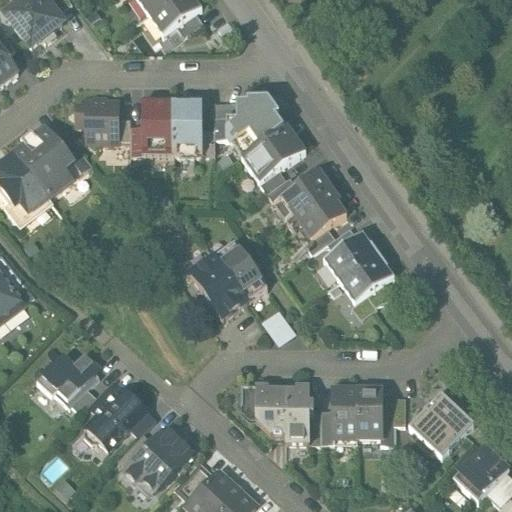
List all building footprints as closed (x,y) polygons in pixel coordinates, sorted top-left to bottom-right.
[(44,0),(61,22),(72,14),(61,0),(44,0)] [(134,0),(132,2),(133,3),(134,2),(148,22),(179,0),(134,0)] [(191,0),(179,0),(148,22),(163,42),(162,43),(163,44),(176,34),(196,20),(202,16),(201,15),(200,15),(193,6),(195,5),(191,0)] [(38,4),(2,32),(31,68),(67,40),(38,4)] [(196,20),(176,34),(183,44),(203,30),(196,20)] [(15,56),(0,37),(0,56),(6,64),(15,56)] [(0,56),(0,93),(18,79),(6,64),(0,56)] [(158,111),(158,107),(142,107),(142,134),(142,163),(172,163),(172,107),(170,107),(170,111),(158,111)] [(202,107),(172,107),(172,163),(202,163),(202,138),(202,107)] [(274,107),(247,107),(247,111),(236,111),(236,125),(226,125),(226,136),(226,138),(214,138),(214,147),(227,147),(231,152),(236,149),(246,162),(283,135),(275,124),(278,122),(274,116),(274,107)] [(118,126),(118,108),(85,108),(85,114),(76,114),(76,135),(85,135),(85,147),(93,147),(94,151),(118,151),(118,126)] [(236,125),(236,111),(214,111),(214,138),(226,138),(226,136),(226,125),(236,125)] [(131,134),(130,126),(118,126),(118,151),(130,151),(130,150),(130,134),(131,134)] [(305,159),(287,133),(246,162),(241,166),(260,192),(279,178),(305,159)] [(131,134),(130,134),(130,150),(130,151),(130,163),(142,163),(142,134),(131,134)] [(65,158),(47,136),(35,145),(32,140),(21,149),(24,154),(14,162),(49,206),(82,179),(65,158)] [(214,147),(214,138),(202,138),(202,163),(214,163),(214,147)] [(91,172),(74,151),(65,158),(82,179),(91,172)] [(49,206),(14,162),(0,173),(0,202),(9,213),(4,217),(16,232),(49,206)] [(279,178),(260,192),(267,202),(286,188),(279,178)] [(296,195),(274,211),(285,228),(331,195),(319,179),(296,195)] [(286,188),(267,202),(274,211),(296,195),(290,186),(286,188)] [(331,195),(285,228),(304,254),(305,253),(328,237),(346,224),(337,210),(340,208),(331,195)] [(335,246),(327,252),(334,262),(356,246),(349,236),(335,246)] [(328,237),(305,253),(312,263),(327,252),(335,246),(328,237)] [(334,262),(323,269),(324,271),(325,270),(339,290),(378,262),(371,251),(369,253),(362,243),(363,243),(362,241),(334,262)] [(247,268),(235,251),(215,265),(247,311),(267,297),(255,280),(258,277),(250,266),(247,268)] [(378,262),(339,290),(355,311),(354,312),(355,313),(367,304),(387,291),(394,285),(393,284),(392,285),(386,276),(387,274),(378,262)] [(1,264),(0,265),(0,301),(10,294),(17,303),(26,295),(1,264)] [(247,311),(215,265),(190,283),(223,328),(247,311)] [(387,291),(367,304),(375,316),(395,302),(387,291)] [(0,301),(0,333),(25,313),(17,303),(10,294),(0,301)] [(275,353),(295,341),(279,315),(259,328),(275,353)] [(84,366),(74,378),(63,368),(37,397),(52,410),(55,407),(70,421),(72,418),(88,401),(99,388),(89,379),(93,374),(84,366)] [(96,409),(88,418),(98,427),(122,401),(112,392),(96,409)] [(285,448),(285,400),(268,400),(268,396),(256,396),(256,400),(241,400),(242,420),(256,420),(256,435),(270,448),(285,448)] [(308,396),(296,396),(296,400),(285,400),(285,448),(285,449),(285,456),(309,456),(309,427),(313,427),(313,424),(313,415),(309,415),(309,400),(308,400),(308,396)] [(240,398),(230,398),(229,418),(240,418),(240,398)] [(381,420),(381,399),(357,400),(357,450),(380,450),(381,450),(381,420)] [(357,400),(333,400),(333,422),(333,450),(335,450),(357,450),(357,400)] [(88,401),(72,418),(81,426),(88,418),(96,409),(88,401)] [(147,424),(122,401),(98,427),(84,442),(86,444),(84,446),(85,451),(92,458),(97,458),(99,456),(109,465),(131,441),(147,424)] [(441,403),(409,438),(441,468),(474,433),(441,403)] [(405,408),(393,407),(393,420),(393,435),(405,436),(405,408)] [(393,420),(381,420),(381,450),(380,450),(380,456),(393,455),(393,435),(393,420)] [(333,422),(321,422),(321,424),(321,456),(335,456),(335,450),(333,450),(333,422)] [(147,424),(131,441),(140,450),(143,448),(144,447),(156,433),(147,424)] [(321,456),(321,424),(313,424),(313,427),(309,427),(309,456),(321,456)] [(128,482),(125,485),(137,496),(145,496),(155,505),(192,465),(166,441),(152,456),(128,482)] [(140,450),(119,474),(128,482),(152,456),(143,448),(140,450)] [(483,459),(453,491),(475,511),(479,511),(509,480),(495,467),(494,469),(483,459)] [(199,476),(175,502),(185,511),(195,511),(215,491),(199,476)] [(248,511),(220,486),(195,511),(248,511)]
